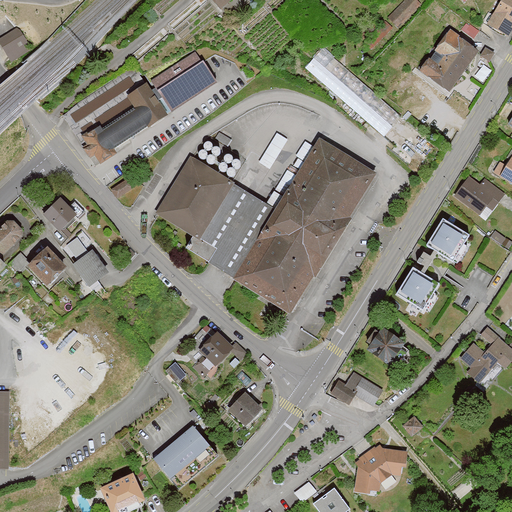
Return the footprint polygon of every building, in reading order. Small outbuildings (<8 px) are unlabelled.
[(207,0),(219,15),(236,0),(207,0)] [(416,0),(406,0),(388,18),(398,31),(422,6),(416,0)] [(511,0),(503,0),(487,28),(510,42),(511,37),(511,0)] [(466,22),(461,30),(474,38),(479,30),(466,22)] [(17,29),(0,40),(0,43),(12,61),(30,49),(17,29)] [(480,55),(450,32),(419,73),(450,98),(480,55)] [(322,46),(303,68),(419,167),(433,146),(322,46)] [(492,61),(496,52),(485,48),(481,57),(492,61)] [(196,54),(152,83),(156,89),(162,99),(171,112),(216,82),(203,62),(201,63),(196,54)] [(111,151),(165,116),(157,103),(162,99),(156,89),(150,93),(134,67),(80,103),(64,117),(96,165),(113,154),(111,151)] [(511,116),(502,133),(511,139),(511,116)] [(272,169),(288,139),(277,132),(260,162),(272,169)] [(380,177),(318,138),(274,212),(232,284),(289,320),(380,177)] [(234,186),(191,158),(155,213),(198,241),(234,186)] [(511,158),(499,178),(511,186),(511,158)] [(508,195),(487,180),(482,188),(469,178),(454,199),(481,218),(487,209),(494,214),(508,195)] [(127,179),(112,189),(118,199),(133,188),(127,179)] [(274,212),(234,186),(198,241),(219,255),(210,270),(232,284),(274,212)] [(82,217),(62,198),(43,218),(62,237),(82,217)] [(0,265),(30,235),(9,215),(0,224),(0,265)] [(469,235),(443,219),(426,245),(453,261),(469,235)] [(71,265),(50,244),(28,267),(49,287),(71,265)] [(75,264),(92,287),(115,271),(98,248),(75,264)] [(439,284),(413,268),(396,294),(423,311),(439,284)] [(409,347),(380,328),(368,354),(394,372),(409,347)] [(474,344),(456,365),(482,388),(500,367),(506,372),(511,364),(511,349),(488,329),(481,337),(493,347),(486,354),(474,344)] [(239,349),(214,330),(198,347),(223,370),(239,349)] [(179,362),(168,368),(175,382),(186,376),(179,362)] [(384,392),(355,373),(347,385),(340,381),(330,395),(349,409),(356,399),(372,409),(384,392)] [(267,410),(248,391),(227,411),(247,430),(267,410)] [(414,436),(425,426),(415,416),(404,426),(414,436)] [(193,422),(152,459),(182,492),(223,455),(193,422)] [(379,445),(355,462),(353,495),(382,497),(383,484),(392,477),(405,479),(408,449),(379,445)] [(137,511),(151,506),(136,474),(101,490),(111,511),(137,511)] [(310,480),(295,492),(303,503),(318,491),(310,480)] [(334,489),(313,505),(318,511),(350,511),(352,511),(334,489)]
